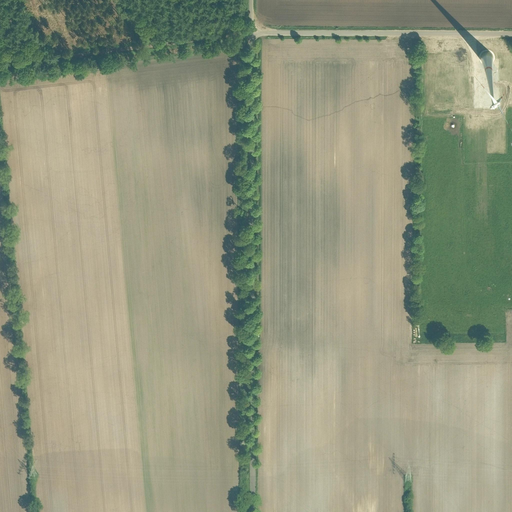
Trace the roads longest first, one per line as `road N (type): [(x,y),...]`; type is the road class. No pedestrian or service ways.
road 1 (unclassified): [(251,32),(251,511)]
road 2 (residential): [(511,33),(251,32)]
road 3 (track): [(251,32),(0,64)]
